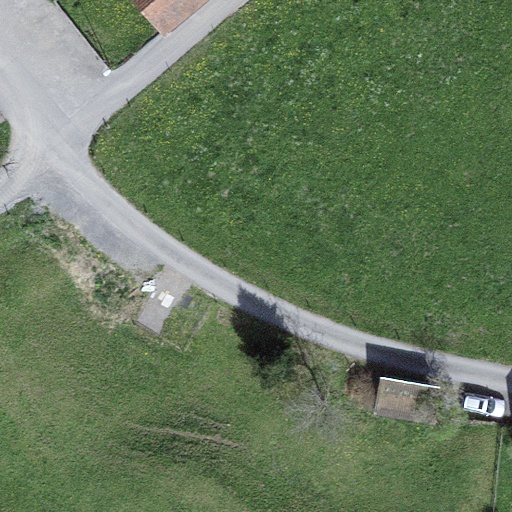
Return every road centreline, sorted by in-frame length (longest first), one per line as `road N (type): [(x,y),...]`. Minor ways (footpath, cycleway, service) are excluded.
road 1 (residential): [(54,149),(113,209),(225,287),(354,344),(511,383)]
road 2 (residential): [(54,149),(224,0)]
